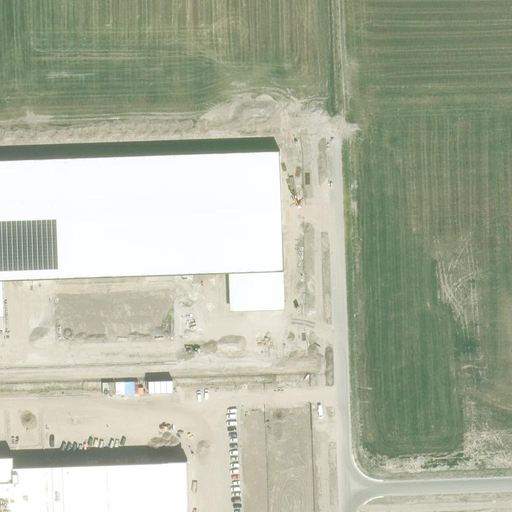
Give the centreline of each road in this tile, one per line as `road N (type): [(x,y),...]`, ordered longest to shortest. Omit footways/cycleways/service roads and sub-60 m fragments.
road 1 (unclassified): [(345,490),(333,139)]
road 2 (unclassified): [(345,490),(511,484)]
